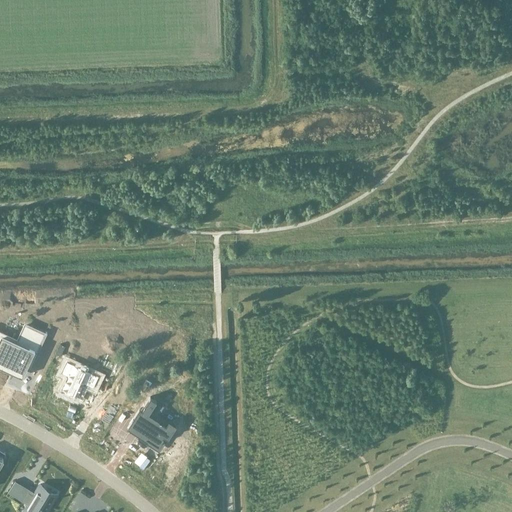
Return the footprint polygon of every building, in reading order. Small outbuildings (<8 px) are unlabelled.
[(46,335),(26,325),(16,345),(2,338),(3,335),(0,333),(0,364),(13,370),(17,363),(30,369),(46,335)] [(93,387),(99,376),(67,361),(66,361),(67,361),(61,373),(67,375),(61,390),(62,389),(63,390),(78,397),(84,383),(93,387)] [(144,440),(156,448),(164,435),(166,437),(173,426),(167,422),(165,424),(155,418),(164,405),(150,396),(130,426),(140,433),(137,437),(138,438),(141,433),(146,437),(144,440)] [(15,480),(7,492),(13,495),(20,484),(15,480)] [(28,491),(23,499),(29,503),(26,507),(33,511),(38,511),(42,506),(47,509),(56,494),(40,484),(33,495),(28,491)]
